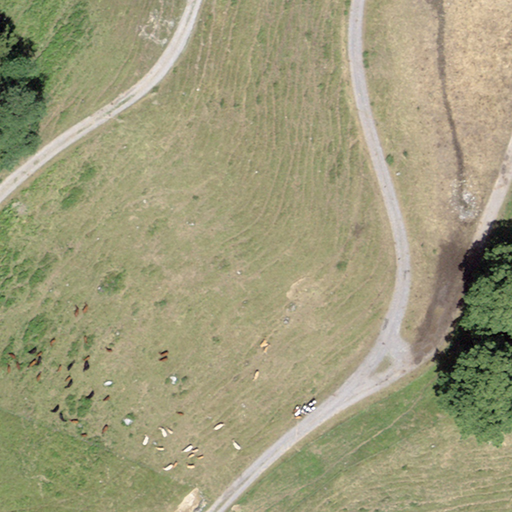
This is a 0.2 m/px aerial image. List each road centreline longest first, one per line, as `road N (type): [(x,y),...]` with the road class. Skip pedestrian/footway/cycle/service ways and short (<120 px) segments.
road 1 (track): [(212,511),(370,362),(398,307),(402,235),(359,86),(358,0)]
road 2 (track): [(340,395),(392,373),(446,326),(511,158)]
road 3 (track): [(0,194),(163,65),(192,0)]
